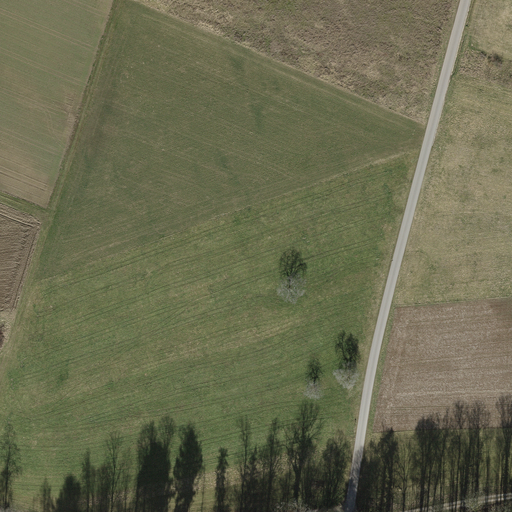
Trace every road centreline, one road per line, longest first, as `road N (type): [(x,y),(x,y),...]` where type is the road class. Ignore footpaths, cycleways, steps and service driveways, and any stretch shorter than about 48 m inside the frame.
road 1 (unclassified): [(465,0),(379,332),(349,511)]
road 2 (track): [(0,195),(48,216),(120,0)]
road 3 (track): [(48,216),(0,387)]
road 4 (track): [(511,495),(390,511)]
